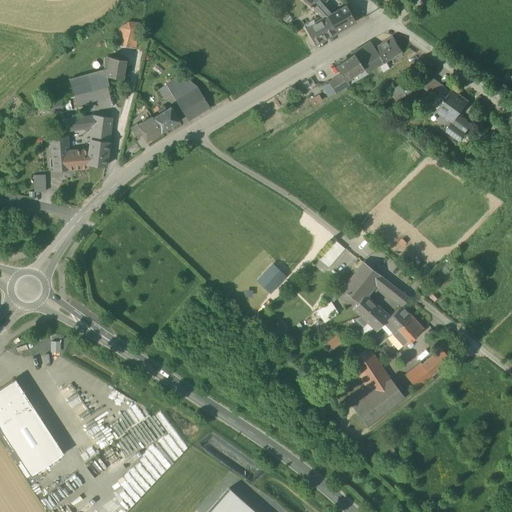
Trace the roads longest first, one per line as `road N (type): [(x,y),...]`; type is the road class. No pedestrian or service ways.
road 1 (residential): [(194,131),(298,203),(511,375)]
road 2 (tertiary): [(349,511),(278,453),(42,298)]
road 3 (residential): [(194,131),(386,18)]
road 4 (unclassified): [(113,187),(148,20)]
road 5 (unclassified): [(511,111),(386,18)]
